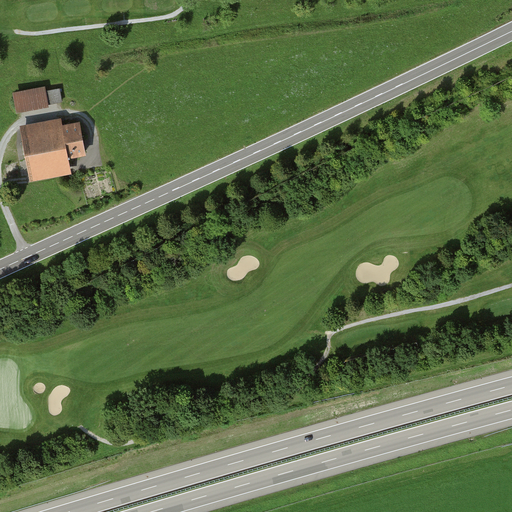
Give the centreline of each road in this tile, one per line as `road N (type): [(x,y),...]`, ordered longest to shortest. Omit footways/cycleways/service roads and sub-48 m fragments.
road 1 (primary): [(0,270),(511,32)]
road 2 (motorway): [(511,385),(70,511)]
road 3 (motorway): [(153,511),(511,410)]
road 4 (track): [(14,32),(167,18),(196,0)]
